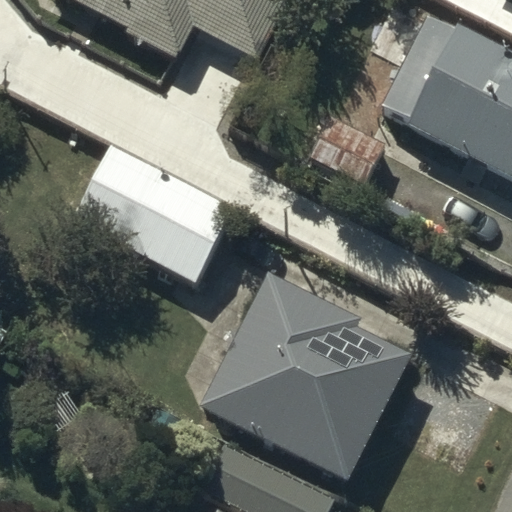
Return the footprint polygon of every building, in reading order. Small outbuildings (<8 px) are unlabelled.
[(294,0),(53,0),(174,62),(180,65),(196,33),(260,66),(294,0)] [(511,62),(460,36),(458,42),(429,27),(383,114),(415,131),(411,138),(511,189),(511,62)] [(382,155),(331,129),(312,165),(362,192),(382,155)] [(232,220),(113,157),(75,227),(194,291),(232,220)] [(362,333),(269,288),(201,424),(350,497),(413,369),(358,342),(362,333)] [(332,511),(224,456),(204,496),(235,511),(332,511)]
